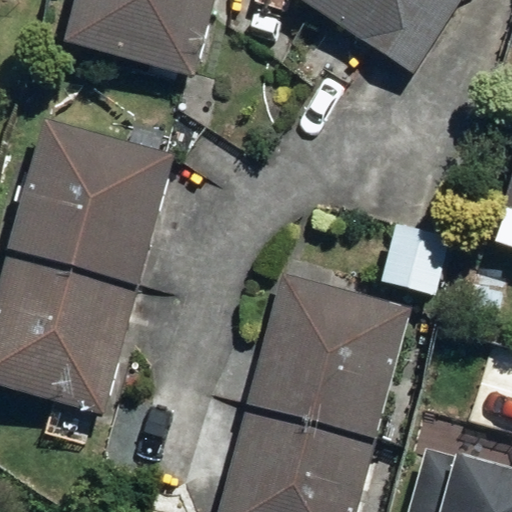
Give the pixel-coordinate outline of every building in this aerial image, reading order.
[(200,79),(220,0),(89,0),(77,47),(200,79)] [(310,0),(418,72),(465,0),(310,0)] [(56,125),(23,253),(143,285),(178,158),(56,125)] [(143,285),(23,253),(0,336),(0,387),(109,416),(143,285)] [(256,410),(383,445),(418,312),(292,279),(256,410)] [(365,511),(383,445),(256,410),(229,511),(365,511)] [(511,511),(511,467),(441,448),(423,511),(511,511)]
